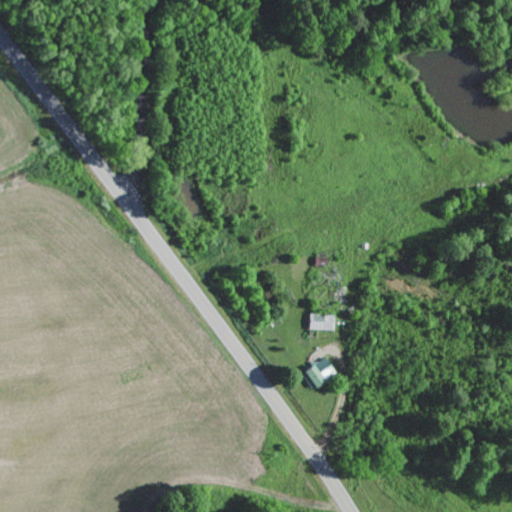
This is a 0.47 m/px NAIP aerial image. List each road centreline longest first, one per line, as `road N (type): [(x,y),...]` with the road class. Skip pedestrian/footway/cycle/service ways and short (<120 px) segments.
road 1 (primary): [(0,36),(350,511)]
road 2 (residential): [(137,219),(152,0)]
